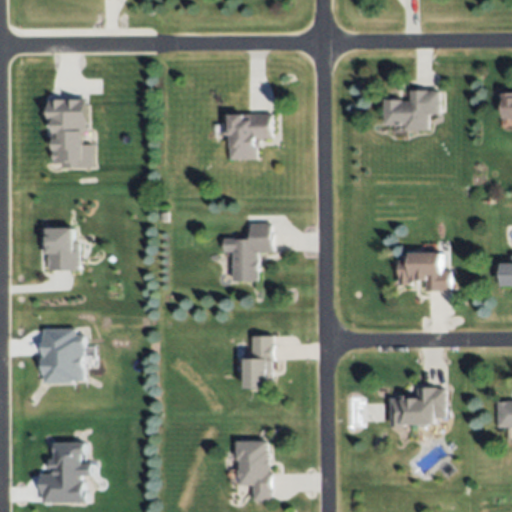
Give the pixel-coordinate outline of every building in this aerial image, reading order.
[(385,125),(385,98),(404,99),(404,101),(412,101),(412,90),(442,90),(442,114),(430,114),(430,129),(406,129),(406,125),(385,125)] [(51,101),(52,164),(61,164),(62,169),(93,169),(93,145),(86,145),(86,100),(51,101)] [(275,113),(276,139),(263,139),(263,146),(258,146),(258,159),(233,159),(232,114),(275,113)] [(234,252),(226,252),(225,239),(252,238),(252,224),(273,223),(273,232),(275,232),(275,252),(259,253),(260,281),(235,281),(234,252)] [(48,272),(80,271),(80,243),(74,243),(74,228),(43,229),(43,254),(48,254),(48,272)] [(411,254),(443,253),(443,272),(452,272),(453,291),(427,292),(427,282),(420,282),(421,284),(413,284),(413,286),(399,286),(399,261),(411,261),(411,254)] [(511,262),(511,286),(503,286),(504,262),(511,262)] [(44,383),(86,383),(85,336),(76,336),(76,330),(43,330),(44,383)] [(248,389),(247,359),(255,358),(254,338),(275,337),(276,360),(273,361),(274,388),(248,389)] [(450,385),(449,419),(438,419),(438,427),(393,426),(393,397),(420,397),(420,385),(450,385)] [(511,427),(498,427),(498,401),(511,401),(511,427)] [(238,441),(268,440),(268,450),(270,450),(271,473),(275,473),(276,493),(273,493),(274,501),(256,501),(256,485),(242,486),(241,460),(238,460),(238,441)] [(44,504),(86,503),(86,477),(94,476),(94,464),(86,465),(85,443),(56,444),(56,461),(52,461),(52,474),(43,474),(44,504)]
